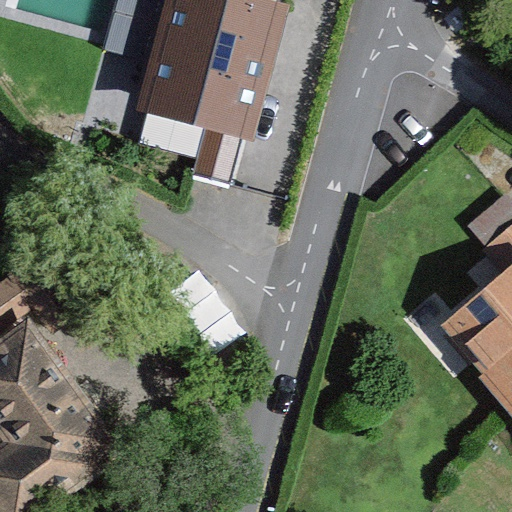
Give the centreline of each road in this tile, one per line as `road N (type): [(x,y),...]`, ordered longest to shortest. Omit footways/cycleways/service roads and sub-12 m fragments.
road 1 (residential): [(239,511),(376,33)]
road 2 (unknown): [(295,316),(147,202),(0,120)]
road 3 (residential): [(376,33),(511,106)]
